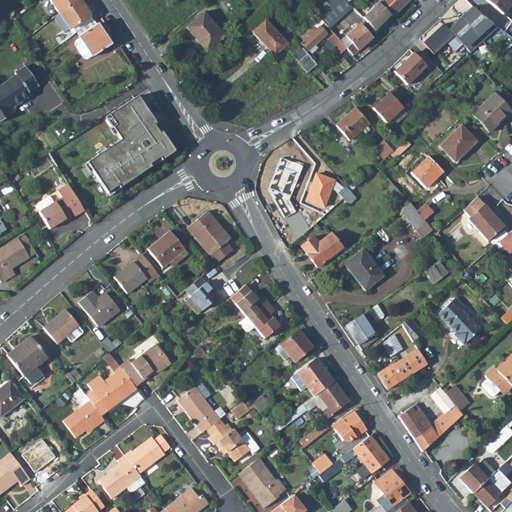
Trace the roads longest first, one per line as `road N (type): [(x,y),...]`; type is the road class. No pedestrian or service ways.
road 1 (residential): [(231,182),(449,511)]
road 2 (residential): [(22,511),(141,417),(167,420),(224,497),(223,511)]
road 3 (tertiary): [(440,0),(396,48),(239,151)]
road 4 (tertiary): [(199,173),(116,224),(0,325)]
road 5 (residential): [(110,0),(207,144)]
